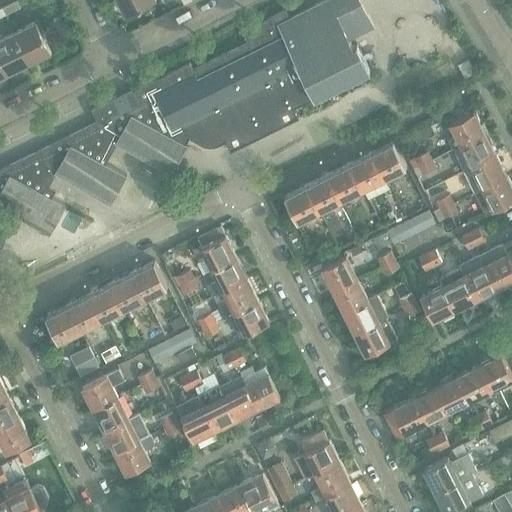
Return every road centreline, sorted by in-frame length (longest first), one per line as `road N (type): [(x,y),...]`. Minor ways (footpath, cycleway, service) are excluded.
road 1 (residential): [(406,511),(238,187),(2,301),(105,511)]
road 2 (residential): [(109,56),(227,0)]
road 3 (residential): [(0,116),(109,56)]
